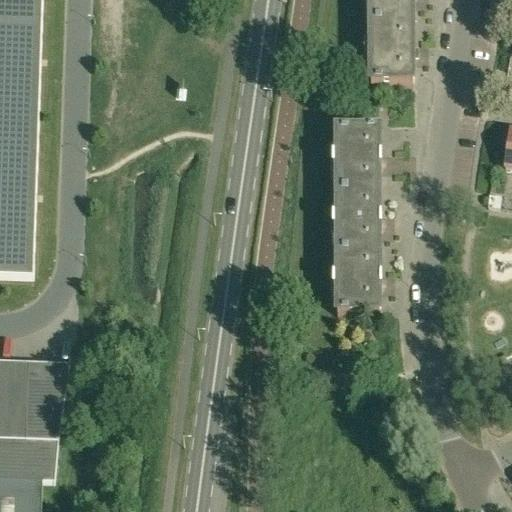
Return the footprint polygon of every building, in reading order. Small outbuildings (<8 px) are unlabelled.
[(0,0),(0,280),(34,282),(43,0),(0,0)] [(414,28),(413,0),(370,0),(371,29),(414,28)] [(414,89),(414,28),(371,29),(371,89),(413,89),(414,89)] [(369,137),(337,137),(338,199),(380,199),(380,174),(382,174),(382,162),(380,162),(380,137),(375,137),(375,135),(369,135),(369,137)] [(380,223),(380,199),(338,199),(338,259),(380,259),(380,235),(382,235),(382,223),(380,223)] [(502,202),(490,200),(488,211),(500,213),(502,202)] [(380,283),(380,259),(338,259),(338,320),(381,320),(380,295),(383,295),(383,283),(380,283)] [(55,487),(59,447),(71,370),(70,370),(0,367),(0,511),(41,511),(43,487),(55,487)] [(407,412),(389,411),(388,429),(406,430),(406,424),(407,417),(407,412)]
